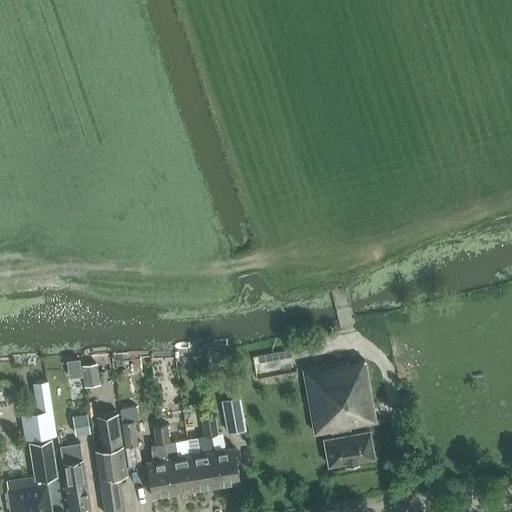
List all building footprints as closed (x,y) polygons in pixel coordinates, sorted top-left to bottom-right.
[(80,360),(69,362),(71,376),(82,374),(80,360)] [(348,364),(347,362),(303,370),(315,433),(331,430),(333,437),(324,438),(329,465),(375,457),(370,430),(351,434),(350,427),(376,422),(365,361),(348,364)] [(83,365),(86,387),(101,384),(97,363),(83,365)] [(25,439),(29,438),(30,442),(51,439),(51,435),(55,434),(47,380),(34,382),(39,410),(21,413),(25,439)] [(246,429),(240,396),(221,399),(227,432),(246,429)] [(135,406),(120,408),(122,422),(136,420),(137,420),(135,406)] [(72,416),(75,435),(90,433),(87,413),(72,416)] [(103,451),(120,449),(115,415),(98,417),(103,448),(103,451)] [(217,424),(216,416),(209,417),(203,418),(205,427),(217,424)] [(122,422),(125,446),(138,445),(140,444),(136,420),(122,422)] [(168,432),(167,424),(161,425),(154,426),(156,435),(168,432)] [(205,427),(206,435),(213,434),(219,433),(217,424),(205,427)] [(156,435),(157,443),(163,442),(170,441),(168,432),(156,435)] [(219,433),(213,434),(221,484),(240,481),(235,447),(225,449),(223,433),(219,433)] [(196,488),(221,484),(213,434),(206,436),(198,437),(200,453),(191,454),(196,488)] [(30,442),(37,484),(8,489),(11,511),(51,511),(46,477),(57,475),(51,439),(30,442)] [(191,454),(178,456),(176,440),(170,441),(164,442),(172,492),(196,488),(191,454)] [(91,511),(81,442),(60,445),(70,511),(91,511)] [(164,442),(157,443),(151,444),(153,460),(147,461),(152,495),(172,492),(164,442)] [(138,445),(125,446),(129,466),(141,464),(138,445)] [(124,476),(120,449),(103,451),(103,448),(96,449),(99,469),(105,511),(124,511),(119,476),(124,476)]
